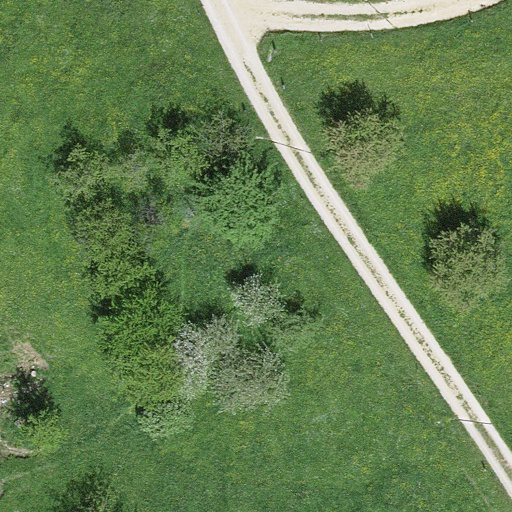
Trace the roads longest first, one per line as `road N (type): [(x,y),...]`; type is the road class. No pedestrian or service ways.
road 1 (track): [(511,481),(302,166),(214,0)]
road 2 (track): [(217,6),(366,15),(454,0)]
